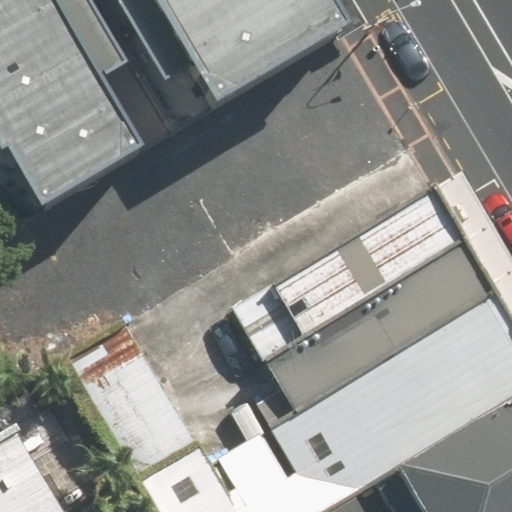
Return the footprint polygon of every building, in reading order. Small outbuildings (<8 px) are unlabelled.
[(157,159),(60,0),(0,0),(0,211),(25,227),(51,211),(58,219),(157,159)] [(346,49),(316,0),(110,0),(193,139),(346,49)] [(401,156),(340,59),(155,174),(217,272),(401,156)] [(511,404),(511,342),(425,202),(230,322),(292,421),(208,472),(114,320),(46,362),(138,511),(338,511),(398,475),(511,404)] [(511,511),(511,404),(398,475),(420,511),(511,511)] [(67,511),(17,423),(0,432),(0,511),(67,511)]
